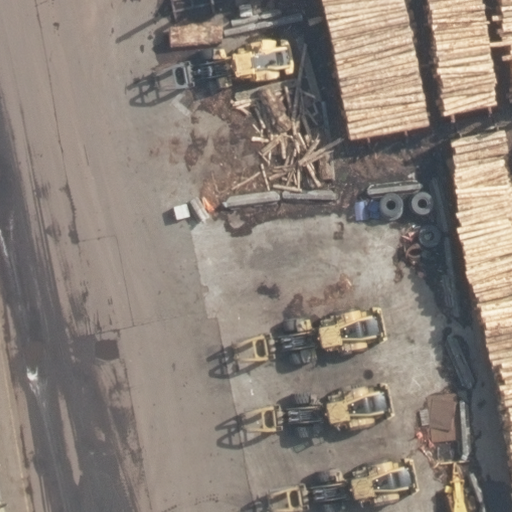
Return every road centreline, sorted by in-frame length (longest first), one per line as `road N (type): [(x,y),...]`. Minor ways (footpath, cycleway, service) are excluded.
road 1 (unknown): [(158,511),(66,88)]
road 2 (unknown): [(175,91),(511,32)]
road 3 (unknown): [(175,91),(256,0)]
